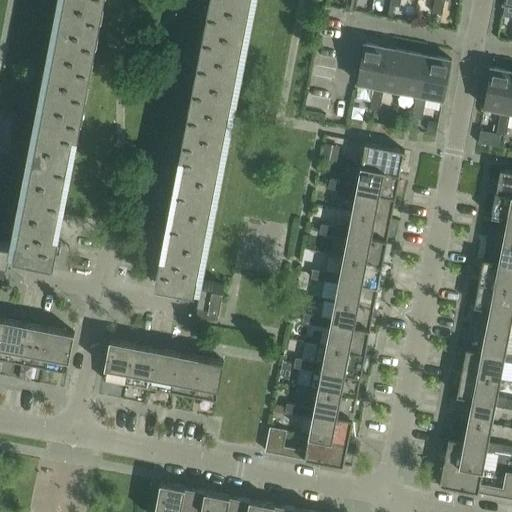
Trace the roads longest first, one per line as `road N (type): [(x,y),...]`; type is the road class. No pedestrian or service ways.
road 1 (residential): [(388,496),(481,0)]
road 2 (residential): [(71,431),(388,496)]
road 3 (residential): [(71,431),(105,236)]
